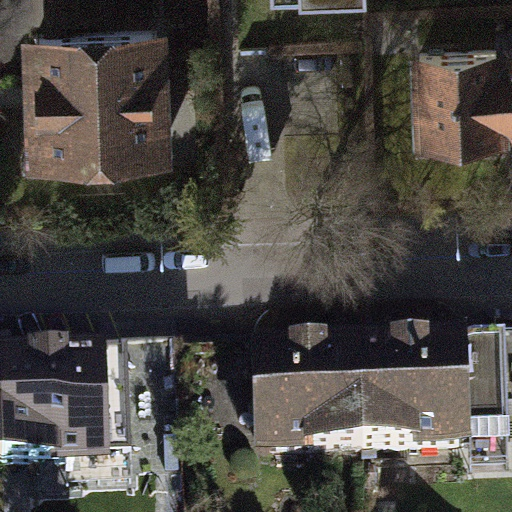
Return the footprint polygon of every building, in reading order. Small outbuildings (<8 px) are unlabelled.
[(111,0),(49,0),(51,24),(113,21),(111,0)] [(160,31),(37,34),(40,152),(163,149),(160,31)] [(504,49),(421,52),(424,144),(502,141),(502,129),(511,128),(511,61),(504,61),(504,49)] [(511,348),(464,350),(467,448),(511,446),(511,348)] [(363,451),(467,448),(464,350),(360,354),(363,451)] [(360,354),(259,357),(261,433),(262,454),(363,451),(360,354)] [(183,435),(261,433),(259,357),(181,360),(183,435)] [(0,367),(0,449),(1,467),(103,463),(103,458),(146,456),(145,424),(113,426),(113,421),(103,421),(101,363),(0,367)]
